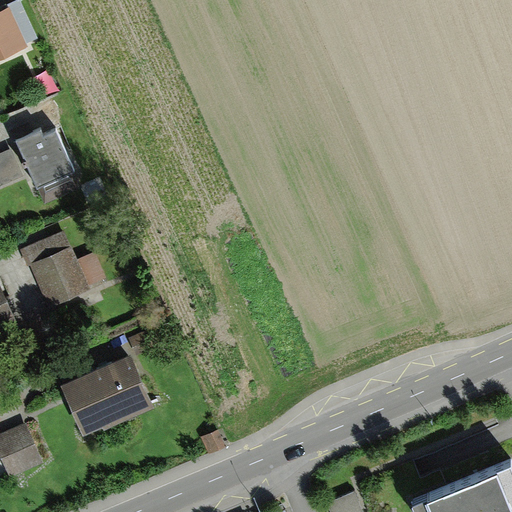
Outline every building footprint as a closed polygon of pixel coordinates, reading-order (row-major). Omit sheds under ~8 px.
[(18,5),(0,13),(0,51),(32,36),(18,5)] [(19,140),(45,197),(78,181),(57,135),(43,141),(38,130),(19,140)] [(0,182),(20,173),(9,151),(0,155),(0,182)] [(52,297),(102,274),(94,257),(76,265),(62,234),(30,249),(52,297)] [(0,319),(9,315),(0,292),(0,319)] [(69,382),(86,425),(147,400),(130,357),(69,382)] [(0,438),(0,439),(13,472),(38,462),(25,428),(0,438)] [(511,468),(510,463),(411,502),(415,511),(509,511),(511,511),(511,468)]
